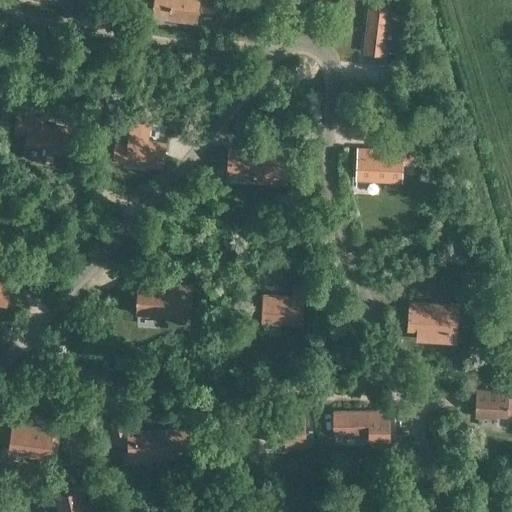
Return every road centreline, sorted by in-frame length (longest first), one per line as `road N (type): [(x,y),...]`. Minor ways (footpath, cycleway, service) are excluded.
road 1 (residential): [(403,393),(338,224),(323,54),(301,41),(274,48)]
road 2 (residential): [(187,511),(211,442),(269,391),(298,383),(385,398),(403,393)]
road 3 (residential): [(274,48),(101,32),(0,0)]
road 4 (residential): [(135,219),(274,48)]
road 5 (residential): [(75,474),(70,425),(88,381),(40,343),(19,340)]
road 6 (residential): [(40,316),(135,219)]
road 7 (residential): [(445,511),(403,393)]
